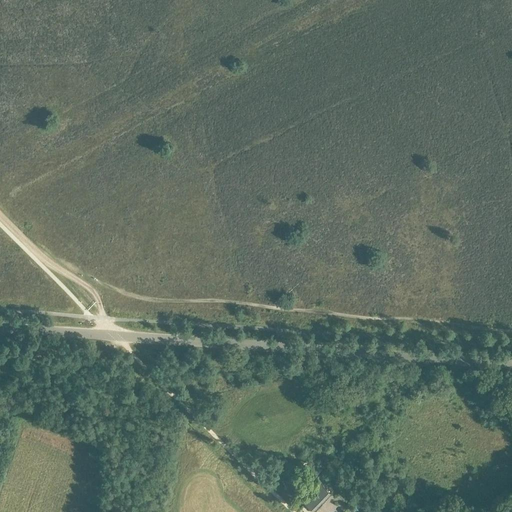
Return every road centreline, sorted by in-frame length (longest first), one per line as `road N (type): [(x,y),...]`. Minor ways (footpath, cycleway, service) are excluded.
road 1 (tertiary): [(511,365),(0,328)]
road 2 (unknown): [(40,253),(149,302),(511,332)]
